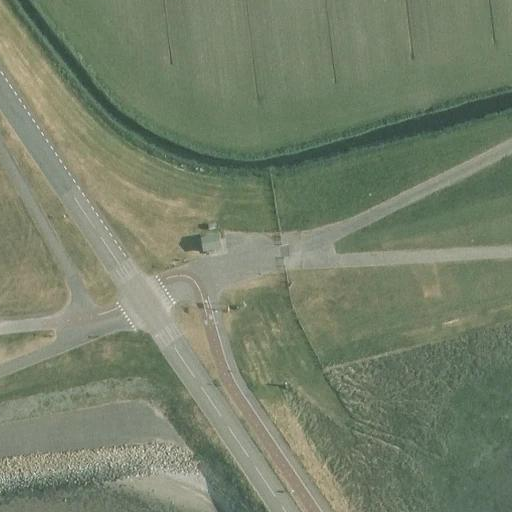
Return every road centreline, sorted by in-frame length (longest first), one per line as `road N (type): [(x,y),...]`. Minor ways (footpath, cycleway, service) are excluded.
road 1 (tertiary): [(145,308),(0,93)]
road 2 (tertiary): [(282,511),(145,308)]
road 3 (unclassified): [(145,308),(190,280),(292,250)]
